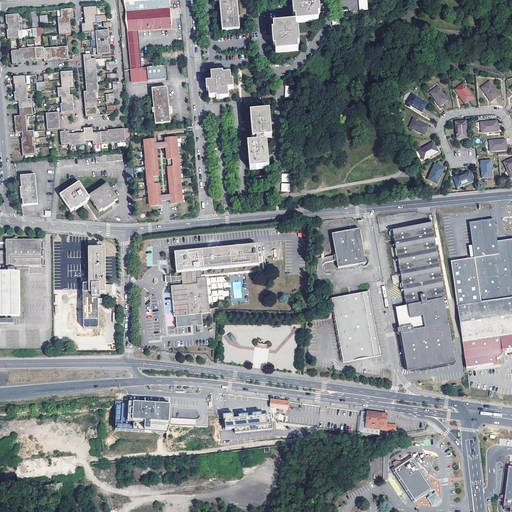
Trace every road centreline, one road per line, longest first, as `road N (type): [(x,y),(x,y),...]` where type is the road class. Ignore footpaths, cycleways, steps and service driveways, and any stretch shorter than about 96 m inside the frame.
road 1 (secondary): [(392,395),(130,362)]
road 2 (residential): [(324,0),(325,31),(279,73),(276,196),(245,199)]
road 3 (secondary): [(148,381),(336,399)]
road 4 (residential): [(396,371),(367,208)]
road 5 (residential): [(367,208),(208,223)]
road 6 (residential): [(81,122),(113,123),(122,109),(108,0)]
road 7 (track): [(131,499),(200,497),(278,468)]
road 8 (motorway): [(0,392),(148,381)]
road 9 (residential): [(511,195),(367,208)]
road 10 (residential): [(194,66),(264,60),(260,14),(287,9)]
road 11 (track): [(457,338),(431,202)]
road 12 (residential): [(127,230),(130,362)]
road 13 (motorway): [(130,362),(0,363)]
road 14 (residential): [(127,230),(8,220)]
